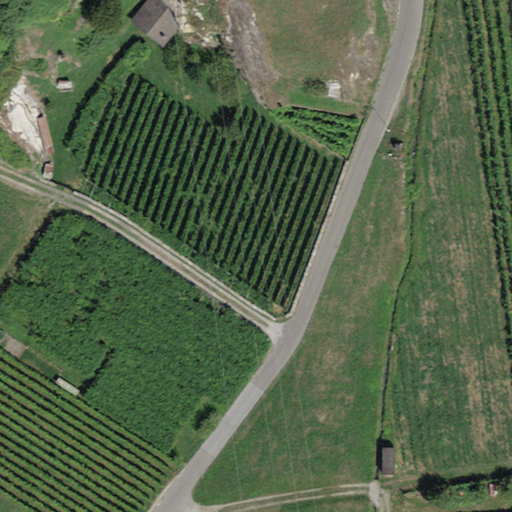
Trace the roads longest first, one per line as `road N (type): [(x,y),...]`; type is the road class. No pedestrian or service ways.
road 1 (unclassified): [(412,0),(408,31),(289,340),(167,511)]
road 2 (track): [(289,340),(124,230),(0,172)]
road 3 (track): [(201,511),(349,489),(372,491),(384,511)]
